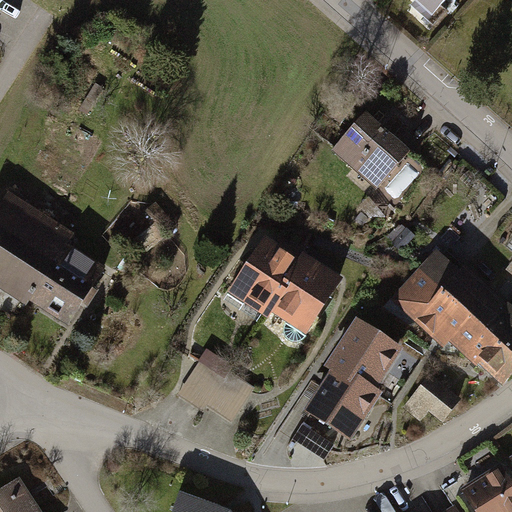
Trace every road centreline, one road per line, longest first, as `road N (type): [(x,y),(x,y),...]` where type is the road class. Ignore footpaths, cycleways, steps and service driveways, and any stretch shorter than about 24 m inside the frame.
road 1 (residential): [(511,396),(398,463),(310,483),(252,476),(78,414)]
road 2 (residential): [(344,0),(511,151)]
